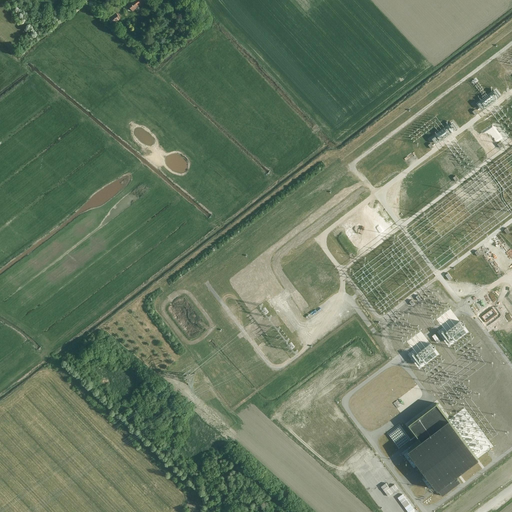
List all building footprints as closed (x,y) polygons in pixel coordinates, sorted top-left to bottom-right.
[(146,3),(143,0),(132,0),(127,4),(133,11),(139,6),(139,7),(146,3)] [(116,12),(110,17),(114,23),(121,18),(117,14),(116,12)] [(454,120),(428,138),(431,142),(428,144),(431,149),(441,142),(440,141),(460,128),(454,120)] [(404,250),(399,254),(409,267),(414,263),(404,250)] [(427,319),(402,338),(406,344),(431,324),(427,319)] [(407,451),(440,496),(460,482),(455,475),(477,459),(470,449),(457,432),(436,403),(406,425),(419,443),(407,451)]
